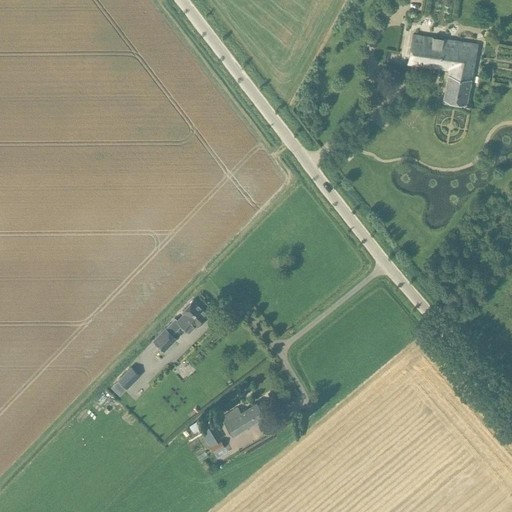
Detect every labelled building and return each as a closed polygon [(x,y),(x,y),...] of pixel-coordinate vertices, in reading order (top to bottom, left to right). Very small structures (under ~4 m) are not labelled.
[(443,99),(466,103),(472,78),(477,44),(413,34),(408,63),(449,69),(443,99)] [(342,153),(346,158),(354,152),(349,146),(342,153)] [(178,321),(182,325),(189,332),(196,325),(197,326),(208,314),(193,299),(182,311),(185,314),(178,321)] [(176,338),(165,328),(153,340),(164,351),(176,338)] [(129,390),(136,383),(127,374),(120,381),(129,390)] [(194,381),(198,386),(203,382),(199,377),(194,381)] [(233,435),(265,415),(257,402),(241,412),(238,408),(222,418),(233,435)] [(202,417),(189,426),(195,435),(209,425),(206,421),(205,422),(202,417)] [(221,440),(213,427),(212,425),(201,432),(210,446),(221,440)] [(225,447),(222,442),(221,440),(210,446),(215,453),(225,447)] [(205,452),(197,457),(200,462),(208,456),(205,452)]
